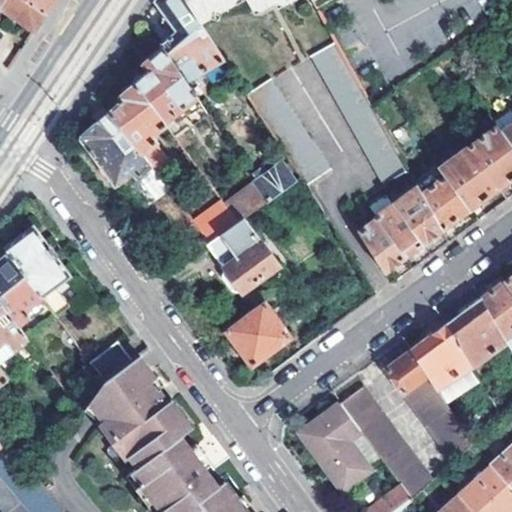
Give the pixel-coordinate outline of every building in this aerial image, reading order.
[(0,0),(0,11),(2,11),(35,35),(46,17),(22,0),(0,0)] [(22,0),(46,17),(51,10),(57,0),(22,0)] [(177,33),(160,46),(162,50),(188,84),(224,59),(201,23),(185,0),(156,0),(155,2),(177,33)] [(185,0),(201,23),(212,17),(214,8),(222,11),(236,3),(236,0),(248,0),(254,9),(261,11),(279,0),(285,0),(290,2),(293,0),(185,0)] [(311,0),(318,10),(335,0),(311,0)] [(222,11),(214,8),(212,17),(220,19),(222,11)] [(330,32),(305,46),(383,184),(408,171),(330,32)] [(148,72),(133,84),(133,85),(164,123),(173,117),(179,124),(188,117),(195,127),(210,117),(188,84),(162,50),(144,64),(144,66),(148,72)] [(269,76),(245,91),(305,183),(327,167),(269,76)] [(166,125),(164,123),(133,85),(119,96),(123,103),(110,113),(156,173),(169,162),(156,143),(157,140),(154,134),(166,125)] [(110,113),(78,137),(114,186),(123,181),(145,208),(169,190),(156,173),(110,113)] [(511,124),(500,133),(511,148),(511,124)] [(511,148),(500,133),(495,127),(467,148),(497,189),(511,177),(511,148)] [(467,148),(440,169),(445,177),(469,209),(497,189),(467,148)] [(257,181),(253,184),(266,203),(297,179),(284,161),(268,172),(265,167),(254,176),(257,181)] [(422,195),(442,229),(469,209),(445,177),(422,195)] [(266,203),(253,184),(224,205),(238,223),(242,220),(266,203)] [(422,195),(417,186),(393,203),(423,244),(442,229),(422,195)] [(221,201),(193,221),(210,244),(238,223),(224,205),(221,201)] [(423,244),(393,203),(374,217),(404,258),(423,244)] [(360,232),(385,271),(404,258),(374,217),(370,212),(363,217),(367,226),(360,232)] [(242,220),(238,223),(210,244),(204,249),(234,291),(244,292),(260,279),(267,288),(284,275),(242,220)] [(33,227),(5,248),(12,257),(42,298),(56,316),(69,307),(55,288),(70,277),(33,227)] [(0,303),(18,328),(31,317),(26,311),(42,298),(12,257),(0,267),(0,303)] [(511,293),(504,283),(481,300),(504,341),(511,335),(511,293)] [(446,327),(470,372),(506,345),(481,300),(446,327)] [(0,361),(27,340),(18,328),(0,303),(0,361)] [(226,330),(252,365),(290,338),(264,303),(226,330)] [(412,351),(449,407),(480,384),(470,372),(446,327),(412,351)] [(91,363),(106,383),(134,362),(119,342),(91,363)] [(449,407),(412,351),(387,370),(455,463),(474,445),(449,407)] [(247,511),(225,482),(220,486),(207,469),(197,455),(192,448),(183,437),(188,433),(189,422),(179,409),(175,413),(168,404),(169,402),(161,391),(159,392),(153,383),(148,377),(152,373),(140,357),(134,362),(106,383),(98,394),(110,411),(112,414),(137,447),(146,461),(141,464),(155,484),(150,487),(156,494),(144,504),(150,511),(247,511)] [(0,386),(1,387),(9,381),(0,368),(0,386)] [(164,389),(152,373),(148,377),(153,383),(159,392),(161,391),(164,389)] [(362,432),(402,485),(413,501),(434,482),(363,387),(342,404),(362,432)] [(494,403),(506,419),(511,413),(511,394),(509,391),(494,403)] [(98,394),(90,404),(107,414),(110,411),(98,394)] [(173,400),(169,402),(168,404),(175,413),(179,409),(173,400)] [(487,409),(499,424),(506,419),(494,403),(487,409)] [(301,434),(343,491),(370,471),(349,442),(362,432),(342,404),(301,434)] [(137,447),(112,414),(106,419),(131,452),(137,447)] [(197,444),(192,448),(197,455),(207,469),(213,465),(197,444)] [(511,445),(492,465),(511,486),(511,445)] [(63,511),(13,452),(0,462),(0,466),(38,511),(63,511)] [(155,484),(141,464),(136,468),(150,487),(155,484)] [(459,496),(474,511),(509,511),(511,510),(511,486),(492,465),(459,496)] [(365,511),(401,511),(406,507),(413,501),(402,485),(365,511)] [(474,511),(459,496),(441,511),(474,511)]
